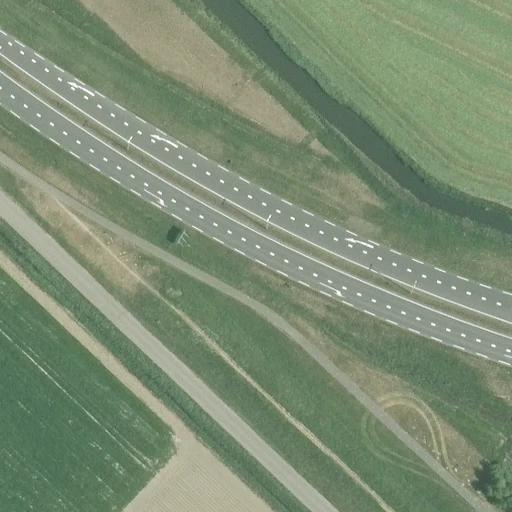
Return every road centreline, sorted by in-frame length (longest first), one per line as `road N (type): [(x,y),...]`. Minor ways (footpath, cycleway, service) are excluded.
road 1 (primary): [(511,310),(262,205),(0,42)]
road 2 (primary): [(0,88),(244,242),(511,353)]
road 3 (unclassified): [(321,511),(0,206)]
